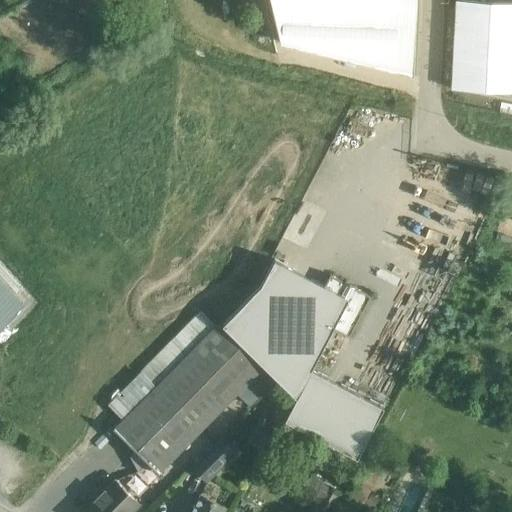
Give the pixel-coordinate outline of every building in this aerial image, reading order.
[(270,0),(281,44),(414,75),(417,0),(270,0)] [(511,1),(485,0),(454,0),(450,88),(511,91),(511,1)] [(324,285),(274,259),(261,286),(222,324),(296,398),(285,419),(357,457),(384,407),(311,369),(333,328),(349,337),(371,296),(356,288),(357,287),(351,284),(345,281),(345,282),(330,275),(324,285)] [(0,328),(24,305),(0,281),(0,328)] [(125,418),(216,326),(204,315),(113,406),(125,418)] [(217,325),(216,326),(125,418),(117,426),(140,448),(134,454),(141,464),(138,467),(139,468),(149,458),(161,469),(252,377),(264,389),(272,381),(260,370),(260,369),(217,325)] [(279,421),(263,413),(256,427),(272,435),(279,421)] [(220,438),(191,466),(207,482),(235,453),(220,438)] [(336,511),(345,495),(310,475),(297,497),(310,504),(305,511),(336,511)] [(85,511),(128,511),(138,502),(114,478),(83,510),(85,511)] [(201,493),(190,511),(221,511),(225,506),(201,493)]
